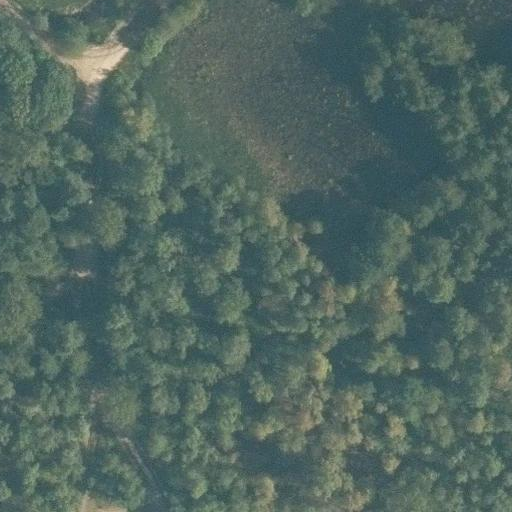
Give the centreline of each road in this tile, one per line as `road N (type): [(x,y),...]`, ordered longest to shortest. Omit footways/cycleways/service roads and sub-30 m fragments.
road 1 (track): [(71,511),(92,412),(88,126),(96,62),(163,0)]
road 2 (track): [(92,412),(161,511)]
